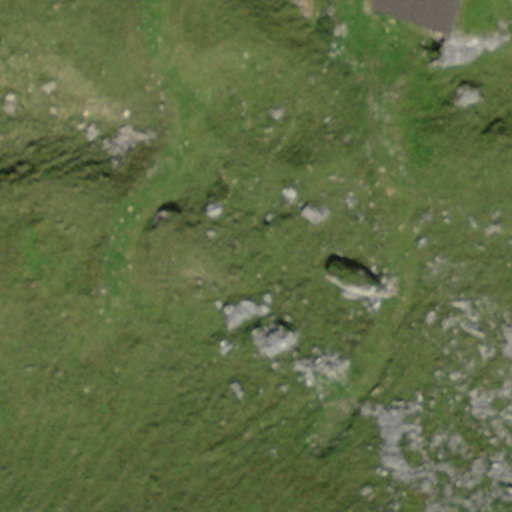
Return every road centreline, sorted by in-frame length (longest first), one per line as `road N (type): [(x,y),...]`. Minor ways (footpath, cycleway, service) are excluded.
road 1 (track): [(353,0),(365,27),(393,46),(380,133),(403,245),(403,293),(387,342),(361,379),(337,394)]
road 2 (track): [(160,0),(167,45),(195,104),(188,142),(131,223),(121,298)]
